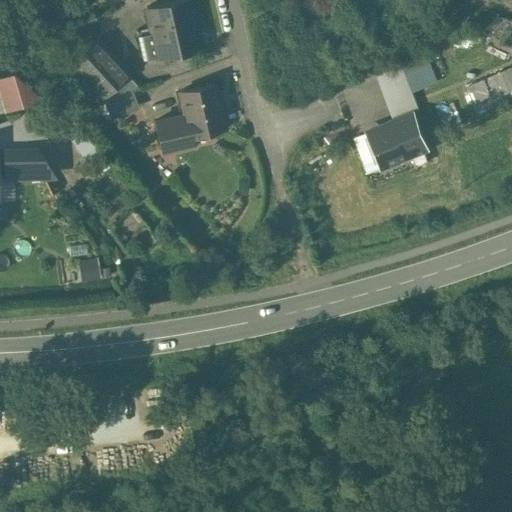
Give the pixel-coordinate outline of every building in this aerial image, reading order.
[(190,0),(180,0),(147,7),(151,27),(157,57),(200,49),(190,0)] [(157,57),(151,27),(135,30),(140,60),(157,57)] [(95,40),(68,64),(104,102),(140,90),(95,40)] [(479,108),(511,93),(511,62),(467,82),(479,108)] [(181,90),(186,113),(189,134),(221,128),(213,84),(181,90)] [(186,113),(152,120),(158,150),(191,144),(189,134),(186,113)] [(411,116),(362,135),(374,166),(423,147),(411,116)] [(50,176),(50,154),(4,154),(4,176),(50,176)] [(111,275),(108,252),(79,256),(82,279),(111,275)]
